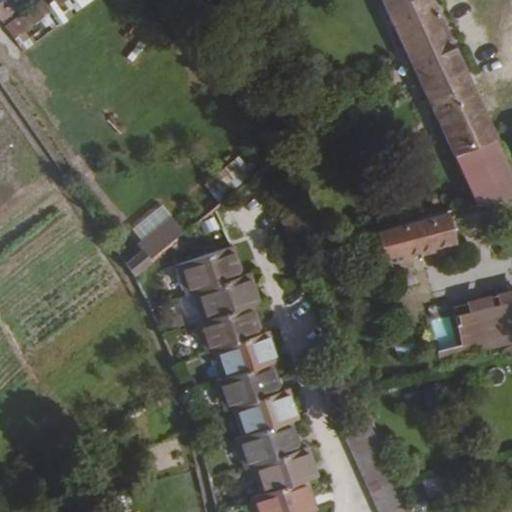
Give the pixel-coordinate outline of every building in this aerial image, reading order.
[(24,0),(0,0),(0,17),(0,18),(24,0)] [(511,180),(466,79),(427,99),(475,204),(511,195),(511,180)] [(276,154),(257,169),(264,185),(286,165),(276,154)] [(243,157),(225,165),(234,185),(252,177),(243,157)] [(454,241),(447,211),(374,230),(382,260),(454,241)] [(172,218),(138,244),(141,248),(149,259),(182,231),(172,218)] [(251,463),(261,492),(250,495),(255,511),(309,511),(309,508),(319,505),(309,475),(317,472),(308,443),(300,447),(290,417),(298,414),(288,386),(280,388),(270,359),(277,357),(268,328),(260,330),(251,303),(259,299),(249,270),(242,273),(233,245),(175,264),(184,293),(192,290),(202,318),(191,323),(201,351),(212,347),(222,376),(213,379),(222,408),(232,404),(241,434),(232,437),(241,466),(251,463)] [(141,248),(123,261),(131,273),(149,259),(141,248)] [(408,320),(417,358),(418,358),(511,335),(511,281),(429,301),(432,314),(408,320)] [(352,383),(351,381),(345,367),(320,378),(330,402),(355,390),(352,383)] [(409,511),(398,485),(367,416),(342,429),(379,511),(409,511)]
